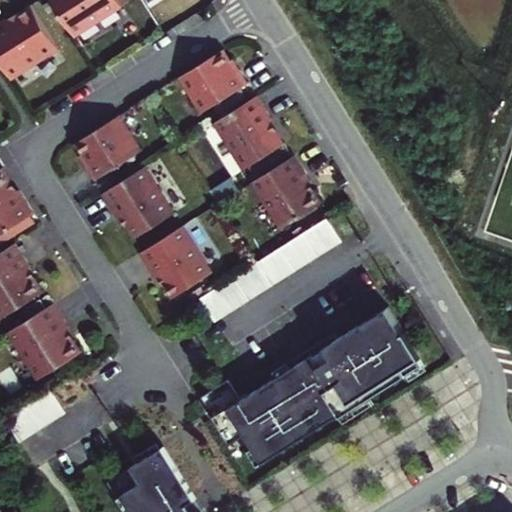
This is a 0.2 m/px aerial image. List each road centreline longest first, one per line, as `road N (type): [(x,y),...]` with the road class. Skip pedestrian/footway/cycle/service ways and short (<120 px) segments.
road 1 (residential): [(262,1),(51,133),(35,156),(173,390)]
road 2 (residential): [(262,1),(485,366),(500,446)]
road 3 (residential): [(500,446),(398,511)]
